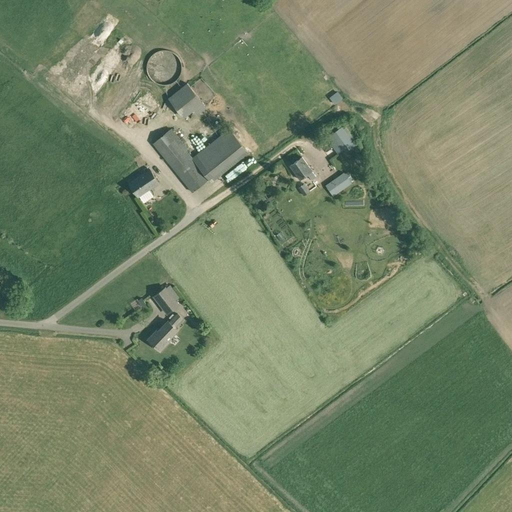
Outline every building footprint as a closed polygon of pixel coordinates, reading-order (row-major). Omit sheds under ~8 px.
[(181,73),(182,70),(182,66),(181,63),(180,60),(178,57),(176,55),(174,53),(171,52),(168,51),(164,50),(160,51),(157,52),(154,54),(152,56),(149,59),(148,62),(147,65),(147,69),(148,74),(151,78),(152,79),(155,82),(159,84),(162,85),(167,85),(172,83),(176,80),(179,77),(181,73)] [(193,84),(198,90),(203,87),(198,81),(193,84)] [(187,122),(206,107),(187,83),(169,98),(187,122)] [(135,122),(158,103),(147,90),(124,108),(135,122)] [(192,192),(209,179),(192,158),(193,158),(187,150),(188,149),(171,128),(153,143),(192,192)] [(197,154),(193,158),(192,158),(209,179),(211,182),(249,152),(246,150),(229,128),(197,154)] [(312,180),(316,177),(312,171),(302,157),(290,166),(300,179),(307,174),(312,180)] [(138,196),(159,182),(150,169),(129,182),(138,196)] [(325,185),(333,196),(351,183),(343,172),(325,185)] [(305,184),(299,188),(304,195),(310,191),(305,184)] [(168,314),(179,305),(165,288),(154,296),(164,309),(168,314)] [(169,321),(159,332),(156,329),(147,338),(160,351),(170,342),(168,340),(177,329),(174,326),(182,318),(178,314),(170,322),(169,321)]
